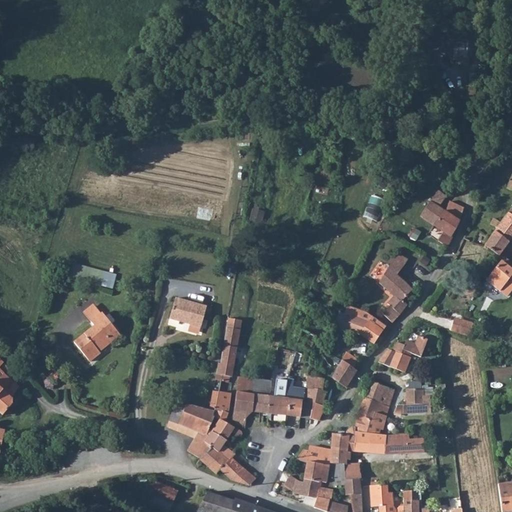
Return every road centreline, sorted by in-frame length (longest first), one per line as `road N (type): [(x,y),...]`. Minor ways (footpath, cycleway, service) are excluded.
road 1 (track): [(468,138),(433,125),(292,118),(146,133)]
road 2 (residential): [(307,436),(336,417),(369,361),(436,283),(473,209)]
road 3 (residential): [(262,500),(188,470),(148,464),(40,489)]
